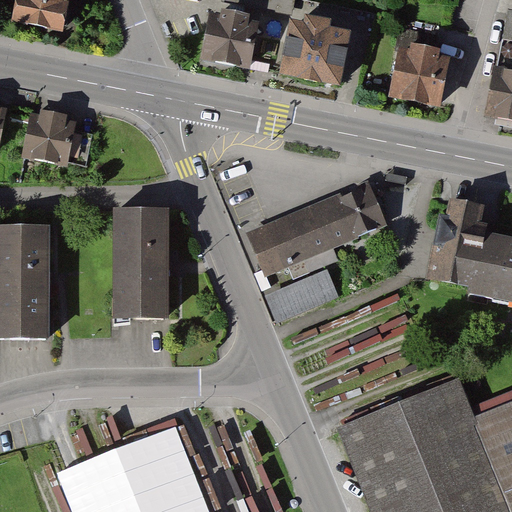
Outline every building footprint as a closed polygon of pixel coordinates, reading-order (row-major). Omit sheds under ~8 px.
[(18,0),(13,31),(64,40),(71,0),(18,0)] [(270,0),(245,0),(244,6),(268,12),(270,0)] [(511,8),(504,7),(483,125),(511,130),(511,8)] [(261,30),(207,20),(198,67),(252,78),(261,30)] [(352,39),(291,27),(279,84),(340,96),(352,39)] [(440,39),(397,30),(382,102),(442,115),(454,61),(436,57),(440,39)] [(0,154),(9,107),(0,105),(0,154)] [(80,122),(31,113),(22,160),(71,169),(80,122)] [(389,229),(369,183),(246,235),(265,281),(389,229)] [(481,214),(448,207),(430,292),(511,309),(511,243),(476,236),(481,214)] [(166,209),(115,209),(116,321),(166,321),(166,209)] [(48,227),(0,226),(0,341),(47,341),(48,227)] [(339,298),(328,271),(266,297),(277,324),(339,298)] [(505,511),(470,422),(454,381),(332,432),(363,511),(505,511)] [(511,511),(511,404),(470,422),(505,511),(511,511)] [(193,511),(164,437),(68,475),(83,511),(193,511)]
